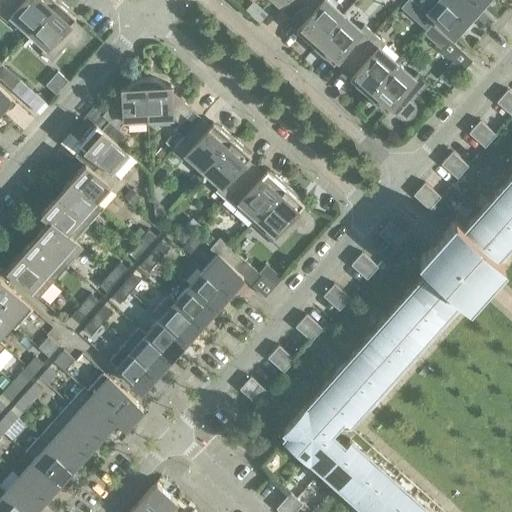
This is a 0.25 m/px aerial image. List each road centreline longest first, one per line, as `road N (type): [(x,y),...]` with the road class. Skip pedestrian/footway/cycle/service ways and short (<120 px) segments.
road 1 (residential): [(176,435),(371,212)]
road 2 (residential): [(149,19),(371,212)]
road 3 (residential): [(401,178),(206,0)]
road 4 (residential): [(0,181),(149,19)]
road 5 (residential): [(401,178),(511,64)]
